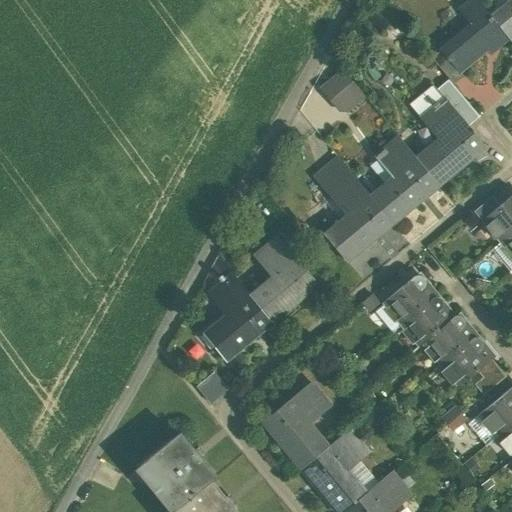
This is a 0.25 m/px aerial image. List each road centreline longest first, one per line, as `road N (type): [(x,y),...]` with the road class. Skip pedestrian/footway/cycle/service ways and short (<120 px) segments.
road 1 (residential): [(65,511),(350,0)]
road 2 (residential): [(511,170),(214,410)]
